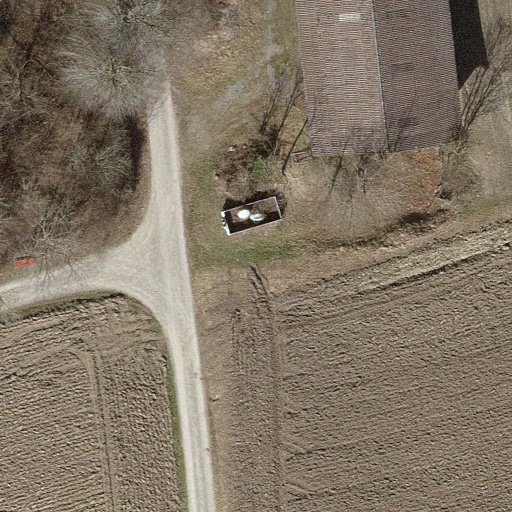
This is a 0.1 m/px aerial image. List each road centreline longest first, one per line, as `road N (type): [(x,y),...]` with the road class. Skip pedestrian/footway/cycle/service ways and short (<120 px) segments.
road 1 (track): [(200,511),(170,248)]
road 2 (track): [(170,248),(145,0)]
road 3 (track): [(0,299),(170,248)]
